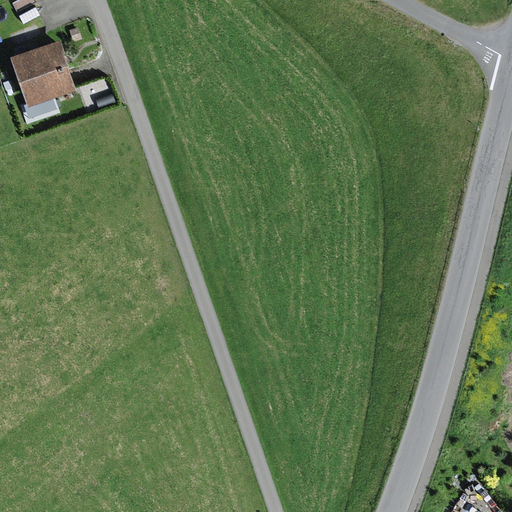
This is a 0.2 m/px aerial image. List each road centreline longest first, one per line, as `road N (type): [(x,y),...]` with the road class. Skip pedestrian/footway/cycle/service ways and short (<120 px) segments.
road 1 (unclassified): [(274,511),(97,0)]
road 2 (unclassified): [(508,53),(442,365),(392,511)]
road 3 (unclassified): [(398,0),(508,53)]
